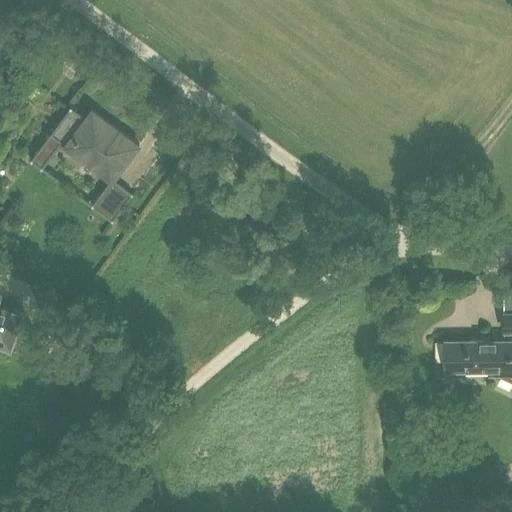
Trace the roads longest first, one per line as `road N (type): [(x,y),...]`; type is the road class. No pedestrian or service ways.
road 1 (track): [(70,511),(170,401),(349,270),(404,241)]
road 2 (track): [(404,241),(74,0)]
road 3 (track): [(511,102),(389,234)]
